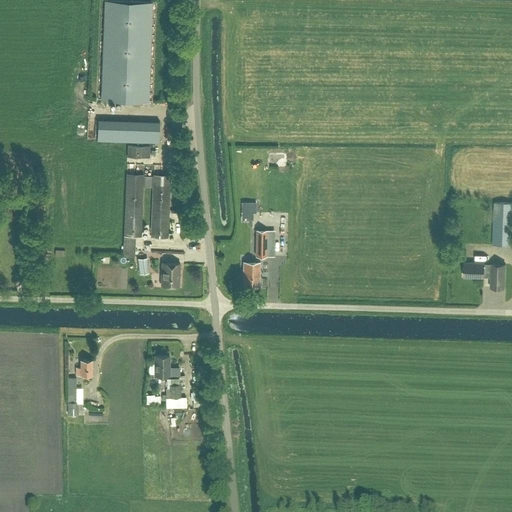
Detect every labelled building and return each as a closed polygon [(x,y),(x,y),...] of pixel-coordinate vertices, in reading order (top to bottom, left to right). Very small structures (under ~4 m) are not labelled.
[(118,0),(111,0),(108,99),(141,100),(145,1),(118,0)] [(87,127),(87,139),(96,139),(96,118),(86,118),(86,127),(87,127)] [(128,140),(158,141),(159,121),(128,120),(128,140)] [(153,164),(144,163),(144,156),(149,157),(149,145),(128,145),(124,235),(141,236),(143,186),(152,187),(151,236),(167,237),(170,165),(153,164)] [(511,216),(511,202),(495,201),(493,244),(511,245),(511,216)] [(241,202),(241,213),(253,213),(256,213),(256,202),(253,202),(241,202)] [(268,229),(256,229),(256,255),(267,256),(268,229)] [(134,256),(135,236),(124,236),(123,256),(134,256)] [(137,256),(138,271),(147,271),(146,256),(137,256)] [(260,261),(249,261),(249,269),(243,269),(242,285),(260,286),(260,261)] [(162,262),(161,284),(179,285),(180,262),(162,262)] [(505,263),(464,262),(463,275),(484,276),(484,273),(491,273),(490,287),(504,287),(505,263)] [(169,375),(169,355),(155,354),(154,374),(169,375)] [(76,374),(92,374),(92,358),(80,358),(80,366),(76,366),(76,374)] [(76,377),(67,377),(67,414),(78,414),(78,401),(76,401),(76,377)] [(169,384),(169,387),(166,388),(167,405),(181,404),(179,377),(171,378),(171,384),(169,384)]
